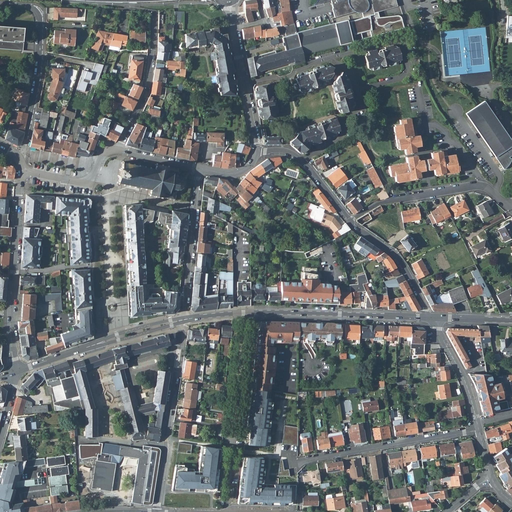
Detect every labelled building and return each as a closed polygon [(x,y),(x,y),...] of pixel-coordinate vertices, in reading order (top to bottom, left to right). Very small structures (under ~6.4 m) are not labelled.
[(247,22),(253,20),(250,10),(254,10),(258,9),(255,0),(250,0),(244,1),(245,16),(247,22)] [(260,0),(264,8),(265,7),(273,5),(275,14),(281,13),(280,7),(277,8),(276,2),(274,2),(273,0),(260,0)] [(272,16),(273,22),(275,21),(280,20),(281,26),(294,23),(291,13),(290,0),(278,0),(280,7),(281,13),(275,14),(272,16)] [(350,22),(355,41),(403,28),(401,17),(400,16),(398,15),(379,18),(377,12),(397,6),(395,0),(317,0),(316,2),(315,3),(315,4),(313,5),(312,5),(311,6),(331,1),(333,8),(332,9),(335,18),(355,12),(357,12),(359,13),(360,13),(362,13),(363,17),(350,22)] [(265,7),(268,17),(272,16),(275,14),(273,5),(265,7)] [(81,9),(54,8),(53,20),(59,20),(59,16),(77,17),(77,12),(81,12),(81,9)] [(99,31),(105,32),(104,28),(101,9),(96,9),(99,31)] [(173,24),(184,24),(184,12),(175,11),(174,16),(174,22),(174,23),(173,24)] [(275,51),(247,59),(251,77),(261,74),(261,71),(289,63),(290,66),(304,61),(303,54),(353,42),(348,22),(347,20),(296,33),(288,35),(283,37),(282,37),(284,43),(282,43),(283,46),(285,45),(286,50),(276,53),(275,51)] [(281,26),(283,37),(288,35),(296,33),(294,23),(281,26)] [(0,48),(21,50),(23,50),(24,42),(22,42),(22,41),(23,28),(0,25),(0,48)] [(253,27),(254,37),(261,36),(261,38),(266,37),(265,29),(260,30),(259,26),(253,27)] [(242,29),(243,39),(254,37),(253,27),(242,29)] [(272,29),(265,29),(266,37),(274,36),(279,34),(276,27),(272,29)] [(212,76),(215,95),(238,96),(235,83),(233,84),(232,80),(233,80),(231,72),(233,72),(231,60),(230,60),(230,57),(231,57),(229,49),(228,49),(226,41),(228,41),(226,33),(222,34),(222,35),(218,32),(218,28),(195,32),(195,33),(191,33),(185,34),(185,55),(209,50),(213,76),(212,76)] [(66,46),(74,46),(75,30),(60,29),(60,31),(54,30),(53,44),(61,44),(61,43),(67,43),(66,45),(66,46)] [(104,44),(109,46),(113,33),(105,32),(99,31),(98,31),(91,48),(98,50),(100,43),(104,44)] [(139,44),(144,44),(144,32),(130,32),(130,43),(139,44)] [(127,36),(113,33),(109,46),(120,48),(121,45),(125,46),(127,36)] [(157,52),(172,53),(172,51),(173,49),(170,49),(170,45),(166,44),(164,44),(164,41),(164,37),(158,37),(157,52)] [(365,56),(368,68),(372,67),(373,70),(381,68),(380,65),(388,63),(389,66),(398,64),(397,61),(401,59),(398,47),(393,48),(393,45),(380,49),(381,52),(377,53),(376,50),(368,52),(369,55),(365,56)] [(167,60),(185,62),(184,51),(178,52),(178,56),(175,57),(176,59),(172,58),(172,53),(157,52),(156,59),(167,60)] [(46,59),(62,62),(63,57),(46,54),(46,59)] [(133,83),(139,86),(139,81),(143,57),(132,56),(128,78),(123,77),(122,79),(122,80),(133,83)] [(180,73),(185,74),(185,69),(184,69),(185,62),(167,60),(166,68),(175,69),(176,68),(180,68),(180,73)] [(101,72),(103,64),(95,62),(92,70),(94,71),(92,75),(90,74),(91,72),(90,72),(83,70),(77,89),(85,91),(87,82),(96,85),(101,72)] [(298,78),(295,78),(296,82),(294,83),(293,85),(294,88),(296,89),(298,88),(299,91),(303,89),(303,91),(312,88),(311,87),(319,84),(327,81),(326,79),(329,78),(332,73),(331,71),(333,68),(330,66),(325,67),(325,66),(323,65),(320,66),(321,67),(317,68),(317,67),(314,68),(314,70),(314,72),(309,73),(308,72),(307,71),(304,72),(305,74),(301,75),(301,73),(298,74),(297,75),(298,78)] [(58,95),(59,95),(60,92),(62,88),(64,82),(62,81),(62,77),(64,77),(64,68),(51,68),(51,78),(54,79),(53,81),(52,81),(48,91),(49,91),(47,96),(49,99),(53,101),(56,99),(58,95)] [(161,87),(163,87),(163,82),(165,83),(165,78),(162,78),(163,73),(163,69),(155,68),(153,81),(160,82),(160,87),(161,87)] [(340,109),(341,113),(353,109),(353,107),(355,106),(356,105),(355,101),(353,102),(352,99),(354,98),(353,95),(352,95),(350,95),(348,90),(351,89),(352,88),(351,85),(350,85),(348,82),(350,82),(349,79),(347,78),(346,78),(345,73),(341,72),(340,75),(338,76),(335,81),(336,84),(333,84),(335,92),(338,101),(336,101),(339,109),(340,109)] [(151,94),(159,95),(161,87),(160,87),(160,82),(153,81),(151,94)] [(128,95),(137,99),(142,87),(139,86),(133,83),(128,95)] [(262,115),(263,119),(276,117),(275,113),(278,112),(277,106),(274,107),(273,104),(271,96),(271,93),(274,93),(273,87),(270,87),(269,83),(256,86),(257,90),(255,91),(257,99),(258,98),(260,107),(259,107),(260,116),(262,115)] [(13,101),(12,105),(19,107),(19,105),(25,106),(26,106),(28,93),(24,92),(23,94),(19,93),(20,89),(15,88),(11,100),(13,101)] [(121,105),(132,110),(136,102),(127,97),(125,96),(114,91),(109,106),(115,109),(115,108),(118,103),(113,101),(115,95),(121,98),(124,99),(122,102),(121,105)] [(146,113),(151,114),(158,117),(160,111),(161,107),(159,107),(159,108),(158,111),(148,108),(149,106),(152,107),(155,100),(151,99),(152,97),(150,96),(143,112),(146,113)] [(475,107),(465,114),(504,169),(505,168),(506,167),(507,167),(507,166),(509,164),(510,163),(511,161),(511,160),(511,159),(511,158),(511,157),(510,158),(509,157),(511,154),(511,145),(511,146),(511,145),(511,141),(484,101),(475,107)] [(16,124),(11,142),(17,145),(20,144),(23,135),(27,113),(24,112),(25,106),(19,105),(19,107),(18,112),(16,120),(16,124)] [(106,115),(108,116),(110,112),(112,113),(115,109),(109,106),(106,115)] [(72,118),(73,119),(75,113),(66,110),(64,113),(64,115),(72,118)] [(39,127),(46,128),(48,116),(49,113),(42,112),(39,123),(40,123),(39,127)] [(150,121),(156,123),(158,117),(151,114),(150,121)] [(99,133),(104,135),(107,127),(106,127),(109,120),(104,117),(101,125),(97,124),(96,127),(92,125),(92,126),(90,131),(98,135),(99,133)] [(309,146),(308,144),(312,143),(312,145),(321,142),(319,138),(326,136),(327,138),(328,139),(331,138),(330,136),(333,135),(334,137),(337,136),(338,135),(337,131),(339,130),(336,118),(331,119),(323,122),(323,123),(315,125),(307,127),(308,129),(300,132),(299,133),(297,132),(289,142),(292,145),(299,150),(302,153),(309,146)] [(393,127),(397,149),(398,148),(398,150),(404,149),(405,154),(414,153),(414,147),(413,146),(420,144),(419,135),(417,135),(416,130),(412,131),(410,118),(399,120),(400,124),(394,125),(394,126),(393,127)] [(73,131),(78,133),(79,132),(88,135),(88,136),(96,140),(98,135),(90,131),(92,126),(84,122),(83,122),(81,121),(81,120),(78,119),(77,120),(76,119),(73,131)] [(109,138),(115,142),(123,128),(114,124),(115,122),(109,120),(106,127),(107,127),(104,135),(109,138)] [(10,122),(5,139),(11,142),(16,124),(10,122)] [(125,145),(138,149),(142,138),(145,127),(136,123),(128,138),(125,145)] [(36,148),(42,150),(44,141),(43,141),(44,138),(40,137),(40,136),(41,136),(42,130),(35,129),(36,127),(34,127),(30,147),(36,148)] [(175,157),(188,160),(189,153),(192,133),(193,128),(189,128),(188,135),(187,134),(184,145),(183,145),(183,148),(177,147),(176,148),(175,157)] [(151,152),(158,153),(159,145),(160,145),(162,138),(159,138),(161,130),(156,129),(156,133),(155,137),(154,141),(151,152)] [(261,129),(263,144),(281,144),(280,135),(266,136),(265,129),(261,129)] [(138,149),(151,152),(154,141),(150,140),(151,136),(152,132),(144,130),(142,138),(138,149)] [(53,132),(45,131),(44,138),(43,141),(44,141),(42,150),(51,152),(53,143),(51,142),(52,137),(53,132)] [(71,142),(76,143),(76,141),(75,140),(75,137),(77,138),(78,134),(85,136),(88,136),(88,135),(79,132),(78,133),(73,131),(72,132),(72,135),(72,138),(71,142)] [(217,147),(223,148),(223,133),(206,132),(206,134),(192,133),(189,153),(188,160),(195,162),(199,141),(217,142),(217,147)] [(85,150),(92,152),(96,140),(88,136),(85,136),(83,142),(87,143),(85,150)] [(354,139),(361,152),(364,151),(357,137),(354,139)] [(158,153),(165,154),(168,140),(162,138),(160,145),(159,145),(158,153)] [(61,154),(67,156),(69,147),(70,147),(71,142),(66,141),(59,139),(58,144),(63,145),(61,154)] [(165,154),(173,156),(174,141),(172,140),(168,140),(165,154)] [(75,155),(87,157),(91,154),(92,152),(85,150),(87,143),(83,142),(80,141),(79,144),(78,147),(77,147),(75,155)] [(67,156),(75,157),(75,155),(77,147),(78,147),(79,144),(76,143),(71,142),(70,147),(69,147),(67,156)] [(51,152),(61,154),(63,145),(58,144),(53,143),(51,152)] [(240,152),(247,155),(250,147),(243,145),(243,144),(238,143),(235,152),(240,152)] [(313,160),(316,165),(319,163),(322,169),(328,166),(333,164),(330,158),(338,154),(335,149),(331,151),(322,155),(322,156),(313,160)] [(358,154),(364,165),(370,162),(364,151),(361,152),(358,154)] [(426,161),(428,170),(433,169),(434,175),(436,174),(436,176),(458,172),(457,171),(459,170),(457,160),(456,160),(455,154),(448,155),(447,151),(441,152),(441,151),(432,152),(433,158),(433,159),(426,161)] [(219,168),(227,169),(230,154),(223,153),(222,152),(221,156),(219,168)] [(227,169),(235,167),(240,165),(239,160),(238,161),(235,161),(235,157),(238,157),(239,157),(239,154),(232,154),(230,154),(227,169)] [(212,166),(219,168),(221,156),(219,156),(214,155),(212,166)] [(388,166),(390,177),(394,176),(395,182),(397,181),(397,182),(419,179),(419,177),(420,177),(419,171),(425,171),(423,161),(416,162),(416,161),(415,155),(405,157),(407,162),(388,166)] [(285,165),(292,160),(282,156),(285,163),(285,165)] [(273,168),(282,162),(279,157),(267,159),(260,164),(265,172),(272,167),(273,168)] [(176,194),(176,190),(179,189),(180,190),(181,190),(180,189),(182,187),(183,188),(183,186),(182,186),(182,184),(184,184),(183,183),(182,183),(181,181),(182,180),(181,179),(180,180),(179,179),(179,178),(178,178),(177,179),(176,179),(177,174),(177,175),(177,173),(177,170),(178,170),(178,169),(178,168),(177,168),(177,169),(174,168),(173,167),(173,168),(170,167),(169,167),(169,166),(168,165),(167,167),(163,166),(163,164),(162,164),(161,165),(157,164),(157,163),(156,163),(156,164),(154,164),(154,165),(155,165),(155,169),(151,168),(151,167),(150,167),(150,168),(145,167),(146,166),(144,166),(144,167),(144,166),(141,165),(140,166),(140,165),(139,165),(139,166),(135,165),(135,164),(134,163),(133,165),(129,164),(129,163),(128,162),(128,164),(124,163),(124,161),(123,161),(122,162),(121,162),(121,163),(122,164),(121,168),(120,168),(120,169),(119,168),(118,170),(119,170),(118,175),(117,175),(117,176),(118,176),(118,177),(119,178),(118,182),(117,182),(117,183),(118,183),(118,184),(119,184),(119,183),(124,184),(123,185),(125,186),(125,184),(129,185),(129,187),(130,187),(130,186),(135,186),(134,188),(136,188),(136,187),(136,188),(139,189),(139,187),(140,188),(140,189),(141,189),(141,188),(145,189),(145,190),(146,190),(147,189),(150,190),(150,193),(148,193),(148,194),(149,194),(149,196),(150,196),(151,195),(155,196),(155,197),(156,197),(157,196),(161,197),(161,198),(162,198),(162,197),(164,197),(167,198),(168,199),(168,198),(170,198),(170,199),(171,199),(173,199),(173,200),(174,200),(174,199),(175,199),(175,198),(175,195),(176,195),(176,194)] [(0,165),(0,177),(1,178),(2,174),(7,175),(6,178),(14,179),(15,170),(13,166),(7,163),(6,167),(0,165)] [(255,179),(258,177),(265,172),(260,164),(249,172),(252,176),(255,179)] [(373,189),(375,188),(377,187),(382,184),(373,167),(368,169),(366,170),(375,187),(373,188),(373,189)] [(327,177),(336,187),(347,179),(339,168),(327,177)] [(258,186),(261,182),(255,179),(252,176),(249,172),(245,177),(243,178),(256,188),(258,186)] [(204,179),(204,183),(212,184),(212,186),(216,186),(217,186),(218,178),(207,176),(204,179)] [(237,193),(238,192),(235,189),(235,188),(230,182),(229,183),(227,181),(226,181),(226,179),(218,178),(217,186),(216,186),(215,188),(230,201),(234,196),(237,193)] [(251,195),(256,188),(243,178),(238,184),(251,195)] [(271,186),(272,185),(271,184),(272,181),(267,178),(263,183),(271,186)] [(348,185),(349,184),(352,188),(356,185),(351,179),(346,182),(348,185)] [(317,189),(318,188),(312,180),(308,185),(317,189)] [(342,195),(345,199),(354,192),(351,189),(352,188),(349,184),(348,185),(346,182),(337,189),(340,192),(339,192),(342,195)] [(269,192),(273,187),(271,186),(263,183),(261,187),(269,192)] [(238,192),(237,193),(240,196),(237,199),(246,209),(249,203),(247,201),(252,196),(251,195),(238,184),(235,188),(235,189),(238,192)] [(377,194),(380,200),(384,199),(388,197),(387,194),(382,184),(377,187),(380,192),(377,194)] [(333,213),(335,211),(318,188),(317,189),(312,193),(321,204),(324,209),(333,213)] [(202,195),(212,199),(213,195),(203,191),(202,195)] [(24,222),(38,223),(39,207),(43,207),(43,208),(55,209),(55,201),(56,196),(26,194),(24,222)] [(211,212),(218,213),(218,208),(223,210),(230,210),(231,207),(212,199),(202,195),(202,200),(208,201),(207,209),(211,210),(211,212)] [(72,197),(63,197),(62,202),(55,201),(55,209),(54,215),(61,216),(62,214),(68,214),(68,216),(69,225),(69,228),(69,232),(69,234),(66,234),(65,234),(65,238),(64,238),(64,242),(67,242),(69,242),(69,249),(70,249),(71,263),(88,262),(87,251),(88,251),(87,237),(86,232),(85,232),(85,231),(85,227),(85,225),(86,225),(85,214),(86,214),(85,205),(86,205),(88,205),(89,204),(89,203),(89,202),(89,200),(88,199),(87,199),(86,198),(81,198),(72,197)] [(0,198),(0,204),(3,205),(3,209),(1,208),(1,212),(3,213),(7,214),(8,199),(5,199),(0,198)] [(346,204),(354,214),(362,208),(358,203),(355,198),(346,204)] [(266,212),(269,209),(258,199),(255,202),(258,205),(266,212)] [(450,207),(455,217),(468,210),(463,200),(450,207)] [(477,206),(483,218),(492,213),(486,201),(477,206)] [(293,207),(294,205),(289,202),(286,207),(290,211),(291,210),(293,207)] [(317,206),(311,203),(309,208),(312,209),(316,211),(313,218),(313,219),(320,222),(328,226),(334,232),(329,236),(334,239),(334,238),(339,236),(341,235),(350,230),(345,223),(341,226),(333,217),(322,213),(324,209),(317,206)] [(430,212),(435,223),(450,215),(444,203),(437,206),(438,207),(439,210),(437,211),(436,209),(430,212)] [(129,285),(145,285),(144,278),(145,277),(143,251),(142,237),(142,223),(142,222),(143,222),(144,221),(144,220),(149,221),(149,220),(150,219),(151,219),(153,210),(142,208),(142,209),(141,208),(140,204),(124,205),(129,285)] [(372,219),(371,218),(383,210),(380,205),(368,212),(356,219),(356,221),(361,225),(372,219)] [(401,212),(403,222),(421,219),(419,208),(414,209),(401,212)] [(172,247),(184,245),(187,214),(171,210),(171,214),(159,212),(157,220),(158,221),(159,223),(167,225),(167,226),(168,227),(169,228),(170,228),(168,248),(172,247)] [(206,227),(219,230),(219,227),(215,227),(215,224),(210,224),(210,223),(206,222),(207,214),(206,213),(201,213),(199,226),(206,227)] [(497,229),(504,242),(511,237),(511,228),(509,223),(497,229)] [(232,231),(244,237),(247,232),(241,229),(239,228),(237,227),(232,225),(232,231)] [(0,226),(0,235),(10,236),(11,236),(11,227),(8,227),(0,226)] [(197,242),(211,244),(211,242),(204,241),(206,227),(199,226),(197,242)] [(33,238),(36,238),(36,236),(39,228),(24,227),(23,237),(24,237),(33,238)] [(399,241),(408,252),(416,245),(407,234),(399,241)] [(366,255),(373,245),(360,236),(358,240),(355,243),(360,247),(357,251),(365,257),(366,255)] [(33,238),(24,237),(23,249),(22,249),(22,250),(22,252),(24,252),(23,255),(22,255),(21,260),(23,260),(22,267),(39,269),(39,261),(38,261),(39,254),(40,254),(41,239),(36,238),(33,238)] [(470,247),(475,256),(485,251),(486,253),(490,250),(485,239),(470,247)] [(196,252),(209,253),(209,247),(212,247),(212,245),(211,244),(197,242),(196,252)] [(172,263),(182,264),(184,245),(172,247),(171,252),(167,252),(166,265),(172,266),(172,263)] [(321,245),(305,253),(308,258),(324,251),(321,245)] [(366,255),(372,259),(375,258),(376,257),(384,252),(373,245),(366,255)] [(0,262),(1,263),(1,264),(9,265),(9,252),(2,252),(2,254),(0,254),(0,262)] [(400,274),(392,261),(388,256),(384,252),(376,257),(375,258),(377,262),(382,260),(387,268),(382,271),(386,278),(392,277),(400,274)] [(205,254),(198,253),(197,266),(195,266),(195,271),(196,272),(205,272),(206,267),(208,267),(208,262),(204,262),(205,254)] [(415,275),(417,279),(428,273),(421,259),(411,264),(417,275),(415,275)] [(344,270),(351,267),(349,260),(342,262),(344,270)] [(328,302),(329,285),(329,283),(319,283),(316,283),(316,279),(317,268),(303,267),(303,279),(303,282),(300,282),(280,281),(280,282),(280,299),(328,302)] [(89,269),(72,270),(73,284),(72,284),(73,292),(70,292),(69,292),(69,297),(70,297),(70,300),(74,300),(75,309),(91,306),(91,299),(91,291),(90,281),(89,277),(89,269)] [(193,311),(215,308),(217,296),(202,298),(205,272),(196,272),(195,271),(190,309),(193,311)] [(215,308),(232,307),(232,296),(232,272),(227,272),(219,271),(219,274),(218,278),(226,279),(226,293),(226,296),(217,296),(215,308)] [(205,272),(202,298),(217,296),(217,294),(204,296),(207,273),(205,272)] [(350,293),(351,303),(360,302),(359,292),(359,290),(365,290),(363,284),(368,283),(365,273),(356,276),(357,284),(349,284),(350,288),(350,293)] [(35,284),(44,285),(45,275),(40,277),(20,276),(20,284),(35,285),(35,284)] [(388,289),(388,287),(395,285),(398,284),(401,289),(405,297),(412,293),(402,275),(396,279),(384,281),(386,287),(386,290),(388,289)] [(420,288),(432,309),(433,304),(436,304),(434,299),(436,299),(436,297),(437,296),(434,291),(431,293),(430,290),(433,288),(443,284),(441,279),(428,284),(420,288)] [(241,306),(250,306),(250,298),(250,285),(250,282),(246,282),(246,280),(242,280),(242,282),(237,282),(237,304),(241,304),(241,306)] [(372,309),(376,309),(376,307),(375,296),(374,294),(371,295),(368,287),(372,286),(371,281),(368,283),(363,284),(365,290),(365,291),(367,297),(372,309)] [(268,300),(280,299),(280,282),(277,282),(277,287),(277,292),(268,292),(268,300)] [(467,288),(470,297),(483,293),(479,283),(467,288)] [(179,299),(179,292),(165,291),(164,295),(165,295),(165,298),(160,298),(159,298),(159,295),(157,294),(149,294),(146,295),(145,289),(149,289),(157,289),(157,284),(145,285),(129,285),(131,312),(132,311),(133,315),(135,315),(144,315),(144,313),(146,312),(147,314),(150,314),(150,312),(165,311),(165,313),(174,313),(178,308),(179,303),(177,303),(177,299),(179,299)] [(253,300),(265,300),(265,288),(265,287),(265,285),(262,285),(262,289),(255,289),(255,285),(250,285),(250,298),(253,298),(253,300)] [(329,285),(328,302),(338,302),(338,293),(338,290),(337,285),(329,285)] [(432,309),(433,311),(456,312),(452,304),(467,299),(462,286),(446,291),(446,294),(441,293),(437,296),(436,297),(436,299),(434,299),(436,304),(433,304),(432,309)] [(376,307),(388,306),(387,300),(386,290),(386,287),(380,287),(381,292),(381,296),(375,296),(376,307)] [(497,295),(501,304),(508,300),(510,299),(511,302),(511,301),(511,290),(511,288),(497,295)] [(55,311),(62,310),(61,293),(52,293),(39,294),(39,302),(47,301),(47,300),(54,300),(55,311)] [(344,303),(351,303),(350,293),(347,293),(338,293),(338,302),(338,304),(344,304),(344,303)] [(406,299),(407,301),(414,297),(412,293),(405,297),(398,298),(399,302),(400,302),(400,301),(406,299)] [(21,319),(34,317),(34,308),(36,308),(36,304),(34,304),(35,294),(26,294),(23,294),(21,319)] [(420,307),(414,297),(407,301),(411,310),(418,310),(420,307)] [(388,309),(395,310),(394,303),(399,302),(398,298),(387,300),(388,306),(388,309)] [(34,333),(32,319),(21,321),(18,321),(19,329),(25,328),(26,334),(34,333)] [(298,338),(298,322),(279,322),(279,321),(275,321),(275,322),(261,322),(261,323),(260,330),(258,330),(257,337),(259,337),(256,360),(254,360),(253,367),(253,371),(252,377),(254,377),(253,389),(262,390),(269,391),(270,377),(272,377),(274,362),(272,362),(274,347),(271,346),(272,342),(272,340),(290,340),(290,338),(298,338)] [(298,338),(306,338),(305,340),(306,341),(312,342),(313,341),(313,338),(324,339),(324,341),(325,342),(331,342),(332,341),(332,339),(340,339),(341,324),(303,322),(298,322),(298,338)] [(341,324),(340,339),(352,339),(352,342),(358,343),(359,325),(345,325),(345,324),(341,324)] [(221,325),(220,344),(228,345),(228,336),(230,337),(231,326),(221,325)] [(361,327),(360,337),(370,338),(370,344),(373,344),(373,340),(373,325),(365,325),(365,327),(361,327)] [(373,325),(373,340),(377,340),(378,338),(385,338),(386,327),(383,326),(373,325)] [(479,337),(480,341),(481,344),(490,342),(489,337),(487,325),(477,325),(478,329),(479,337)] [(231,326),(230,337),(238,337),(238,332),(239,327),(231,326)] [(398,337),(399,326),(388,326),(388,327),(388,341),(394,341),(394,337),(398,337)] [(398,337),(398,343),(400,344),(400,336),(407,336),(411,337),(411,327),(399,326),(398,337)] [(410,344),(410,355),(417,355),(423,354),(425,330),(422,327),(411,327),(411,337),(410,341),(410,344)] [(72,341),(88,335),(86,329),(81,331),(80,328),(72,330),(71,328),(57,330),(58,337),(60,337),(59,332),(68,331),(72,341)] [(207,328),(206,339),(206,342),(217,344),(218,329),(207,328)] [(446,334),(465,369),(466,369),(471,366),(468,360),(468,359),(455,335),(475,336),(475,342),(480,341),(479,337),(478,329),(450,328),(446,334)] [(188,330),(187,339),(191,339),(190,341),(204,343),(206,330),(199,329),(199,330),(192,329),(192,330),(188,330)] [(55,337),(58,337),(57,330),(50,331),(47,331),(48,338),(55,337)] [(37,340),(48,339),(48,338),(47,331),(41,332),(36,333),(37,340)] [(31,345),(35,345),(34,333),(26,334),(19,334),(21,346),(31,345)] [(80,402),(82,409),(85,409),(77,381),(86,379),(84,371),(85,370),(114,360),(116,364),(114,365),(115,369),(112,370),(112,371),(110,371),(111,376),(112,376),(116,375),(120,374),(119,369),(123,368),(127,367),(124,357),(170,345),(170,344),(173,343),(175,333),(167,335),(167,334),(153,338),(154,338),(125,346),(112,349),(112,350),(82,360),(82,359),(72,362),(75,373),(72,374),(73,375),(80,402)] [(46,354),(65,347),(61,336),(60,337),(58,337),(55,337),(57,344),(44,348),(46,354)] [(499,339),(500,351),(505,351),(505,354),(511,353),(511,340),(508,341),(506,341),(505,339),(499,339)] [(28,360),(38,357),(36,349),(35,348),(32,349),(31,345),(21,346),(22,356),(28,360)] [(417,355),(418,358),(425,357),(425,360),(428,362),(430,362),(431,362),(439,362),(440,362),(439,353),(431,354),(423,354),(417,355)] [(66,360),(41,369),(45,379),(48,386),(50,386),(51,386),(51,390),(54,405),(71,410),(72,409),(73,409),(82,409),(80,402),(73,375),(66,378),(63,371),(69,369),(66,360)] [(183,373),(182,378),(194,379),(196,362),(186,360),(184,373),(183,373)] [(436,381),(449,380),(448,370),(447,366),(439,366),(434,367),(436,381)] [(126,377),(123,368),(119,369),(120,374),(116,375),(112,376),(113,380),(125,377),(126,377)] [(19,389),(26,396),(31,390),(29,389),(31,387),(34,390),(45,379),(41,369),(34,372),(20,386),(19,389)] [(158,370),(153,402),(155,410),(158,410),(155,428),(153,427),(154,423),(149,423),(146,439),(151,440),(153,438),(154,438),(155,441),(158,441),(169,372),(158,370)] [(490,375),(468,374),(474,384),(477,392),(482,412),(483,411),(484,415),(489,414),(489,413),(498,411),(496,400),(503,398),(500,384),(493,385),(490,376),(490,375)] [(217,377),(216,383),(223,385),(225,385),(226,376),(223,376),(223,381),(220,381),(220,377),(217,377)] [(120,389),(133,441),(144,439),(144,435),(139,414),(137,406),(132,386),(128,387),(127,382),(125,377),(113,380),(116,391),(120,389)] [(77,381),(85,409),(94,409),(86,379),(77,381)] [(197,384),(186,382),(185,391),(187,391),(186,394),(184,393),(183,398),(184,398),(183,407),(191,408),(195,409),(196,400),(194,400),(195,394),(197,393),(197,391),(197,390),(196,389),(197,384)] [(207,382),(206,387),(222,391),(223,385),(216,383),(207,382)] [(438,385),(440,399),(450,397),(448,384),(438,385)] [(269,434),(266,434),(271,398),(272,392),(269,391),(251,388),(247,421),(247,425),(250,425),(248,445),(268,445),(269,434)] [(298,395),(298,400),(305,400),(305,396),(307,396),(306,391),(298,392),(298,395)] [(17,397),(12,415),(48,412),(47,405),(32,406),(32,402),(17,397)] [(361,400),(363,414),(367,413),(367,411),(378,410),(376,400),(370,401),(369,399),(361,400)] [(444,413),(445,419),(464,415),(462,405),(465,405),(464,399),(452,401),(453,407),(451,407),(451,410),(447,410),(447,412),(444,413)] [(141,413),(142,416),(155,413),(155,410),(153,402),(137,406),(139,414),(141,413)] [(180,414),(179,419),(190,420),(194,421),(196,409),(195,409),(191,408),(191,410),(184,408),(183,415),(180,414)] [(85,409),(85,436),(96,436),(96,409),(95,409),(94,409),(85,409)] [(225,414),(217,413),(216,417),(220,418),(220,422),(217,421),(216,427),(217,427),(223,428),(225,414)] [(405,434),(417,432),(416,423),(415,418),(413,418),(414,422),(411,422),(411,419),(406,419),(405,413),(401,414),(403,424),(405,434)] [(17,418),(18,425),(19,425),(20,430),(30,429),(36,428),(35,422),(32,422),(32,418),(30,418),(30,416),(17,418)] [(416,423),(417,432),(417,435),(423,434),(422,431),(434,429),(434,428),(435,427),(434,420),(422,422),(419,423),(416,423)] [(197,424),(180,422),(178,437),(189,438),(190,434),(195,435),(197,424)] [(511,422),(509,423),(484,432),(486,438),(494,435),(494,437),(502,435),(503,440),(509,438),(507,433),(511,431),(511,422)] [(348,429),(350,441),(354,440),(354,442),(365,440),(363,427),(362,428),(361,424),(351,425),(352,428),(348,429)] [(393,426),(394,436),(405,434),(403,424),(393,426)] [(284,425),(282,443),(298,445),(298,427),(284,425)] [(373,429),(374,439),(390,437),(388,426),(373,429)] [(13,436),(14,447),(15,447),(25,446),(26,446),(25,434),(31,433),(30,429),(20,430),(17,430),(18,435),(13,436)] [(316,440),(318,449),(329,447),(329,446),(328,438),(328,437),(327,434),(327,432),(321,433),(322,436),(322,439),(317,439),(316,440)] [(301,439),(303,451),(312,450),(310,437),(311,437),(310,434),(310,433),(300,435),(300,436),(300,439),(301,439)] [(328,438),(329,446),(344,444),(342,434),(328,437),(328,438)] [(461,452),(462,459),(474,456),(471,441),(459,443),(459,445),(460,448),(454,449),(455,453),(461,452)] [(496,452),(496,453),(501,450),(499,442),(488,444),(490,454),(496,452)] [(96,460),(91,488),(96,489),(97,487),(100,488),(100,489),(111,491),(116,463),(118,463),(120,455),(138,458),(131,502),(142,504),(150,451),(102,443),(100,452),(101,453),(101,454),(97,454),(97,460),(96,460)] [(179,443),(177,452),(191,453),(192,444),(179,443)] [(439,445),(440,455),(441,458),(448,456),(448,454),(455,453),(454,449),(454,446),(453,443),(439,445)] [(65,452),(66,455),(71,454),(76,454),(75,444),(71,445),(72,451),(65,452)] [(171,491),(216,492),(221,448),(201,444),(198,465),(175,463),(171,491)] [(81,471),(89,471),(90,445),(82,445),(81,471)] [(15,454),(16,461),(27,460),(25,446),(15,447),(16,454),(15,454)] [(421,459),(422,461),(426,461),(426,458),(436,457),(434,446),(420,448),(421,459)] [(420,448),(400,451),(402,466),(405,465),(405,462),(411,461),(412,467),(419,466),(417,460),(421,459),(420,448)] [(495,464),(501,473),(499,474),(503,481),(502,481),(507,489),(509,486),(511,482),(511,458),(506,448),(501,450),(493,456),(497,463),(495,464)] [(388,454),(390,468),(395,467),(396,469),(403,468),(402,466),(400,451),(388,454)] [(369,459),(372,479),(383,478),(379,454),(369,456),(369,459)] [(65,464),(64,455),(46,457),(47,466),(65,464)] [(263,458),(243,456),(238,496),(237,504),(289,504),(290,485),(260,483),(263,458)] [(16,461),(4,463),(0,475),(0,482),(15,481),(19,481),(23,467),(45,464),(44,458),(27,460),(16,461)] [(349,468),(350,478),(362,476),(359,458),(354,458),(354,461),(351,461),(342,462),(343,469),(349,468)] [(280,460),(278,474),(278,476),(289,476),(288,469),(284,470),(282,460),(280,460)] [(325,463),(326,471),(343,469),(342,462),(341,461),(325,463)] [(449,477),(461,474),(465,474),(468,473),(467,466),(463,466),(463,462),(456,463),(453,463),(454,471),(448,472),(448,475),(449,477)] [(65,474),(69,474),(68,465),(50,468),(51,476),(65,474)] [(51,476),(48,477),(49,485),(67,483),(65,474),(51,476)] [(440,482),(440,483),(443,482),(443,481),(446,480),(450,480),(451,486),(463,484),(461,474),(449,477),(439,478),(440,479),(440,482)] [(19,481),(15,481),(16,487),(42,484),(41,478),(19,481)] [(425,480),(427,493),(434,492),(431,479),(428,480),(425,480)] [(15,481),(0,483),(0,503),(11,502),(16,487),(15,481)] [(67,485),(50,487),(51,496),(68,493),(67,485)] [(409,486),(406,487),(407,496),(409,496),(416,494),(416,492),(410,493),(409,486)] [(388,497),(388,499),(407,496),(406,487),(387,490),(387,493),(388,497)] [(351,504),(352,511),(366,511),(365,501),(368,501),(366,489),(363,489),(365,499),(355,501),(356,503),(351,504)] [(434,498),(441,497),(441,499),(446,498),(448,496),(446,490),(439,491),(434,492),(427,493),(426,493),(429,496),(430,497),(432,499),(434,498)] [(308,495),(302,495),(302,505),(317,505),(317,495),(317,492),(308,492),(308,495)] [(325,495),(326,499),(327,508),(332,507),(332,509),(345,507),(343,496),(332,498),(331,494),(325,495)] [(51,504),(52,511),(57,511),(79,509),(78,500),(66,501),(64,503),(60,503),(59,502),(57,503),(56,495),(49,496),(51,504)] [(388,499),(389,504),(403,502),(407,501),(408,505),(409,511),(412,511),(410,502),(410,499),(409,496),(407,496),(388,499)] [(481,511),(487,511),(493,505),(485,498),(477,507),(481,511)] [(22,502),(23,511),(52,511),(51,504),(33,507),(33,506),(31,507),(29,499),(22,500),(22,502)] [(410,502),(412,511),(430,508),(430,504),(430,503),(426,503),(425,499),(422,500),(410,502)] [(0,511),(23,511),(22,502),(12,504),(11,502),(0,503),(0,511)]
